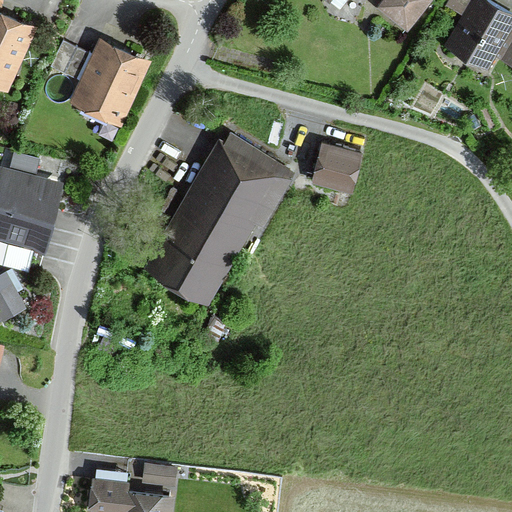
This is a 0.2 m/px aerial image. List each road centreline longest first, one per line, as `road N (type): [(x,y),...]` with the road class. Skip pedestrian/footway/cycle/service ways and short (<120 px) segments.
road 1 (unclassified): [(40,511),(80,270),(214,0)]
road 2 (track): [(511,217),(449,146),(177,70)]
